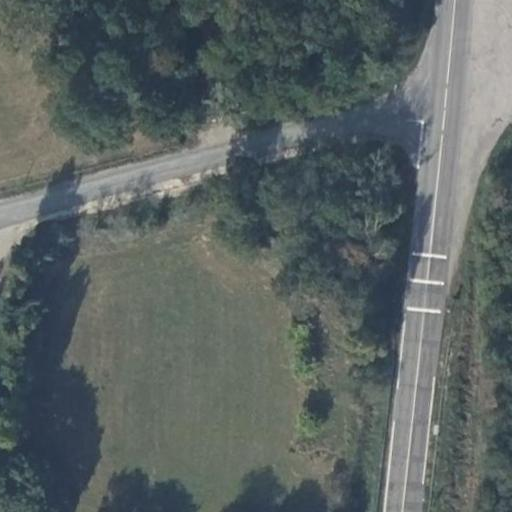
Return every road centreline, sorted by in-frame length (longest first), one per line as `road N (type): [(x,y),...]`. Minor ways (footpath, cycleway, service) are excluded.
road 1 (unclassified): [(445,103),(402,99),(0,198)]
road 2 (secondary): [(445,103),(403,511)]
